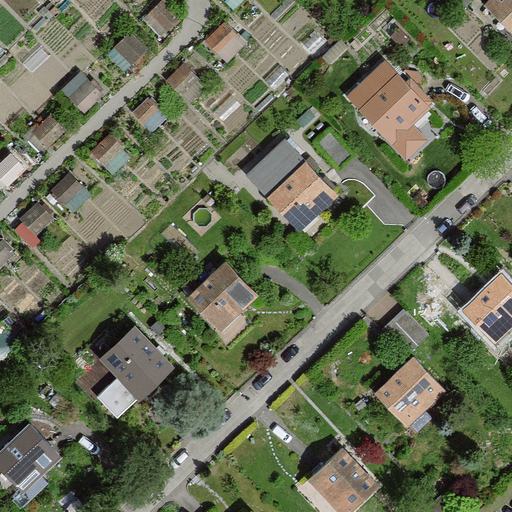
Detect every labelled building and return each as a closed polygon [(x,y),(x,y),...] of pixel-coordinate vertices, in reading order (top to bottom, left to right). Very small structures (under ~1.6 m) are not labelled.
[(511,0),(490,0),(486,4),(511,29),(511,0)] [(231,58),(249,39),(228,19),(210,38),(231,58)] [(401,76),(364,110),(388,135),(404,120),(408,124),(429,105),(401,76)] [(352,152),(330,129),(317,142),(339,165),(352,152)] [(308,163),(271,198),(295,224),(313,207),(316,211),(336,192),(308,163)] [(33,239),(55,214),(41,201),(18,226),(33,239)] [(228,262),(191,297),(216,323),(232,307),(236,312),(257,292),(228,262)] [(511,282),(503,273),(465,309),(491,335),(508,319),(511,322),(511,282)] [(407,312),(386,332),(408,355),(430,335),(407,312)] [(136,328),(109,352),(126,370),(121,374),(141,394),(171,366),(136,328)] [(378,393),(407,422),(408,421),(424,406),(444,388),(416,358),(378,393)] [(434,417),(424,406),(408,421),(419,431),(434,417)] [(33,424),(0,454),(0,464),(23,489),(25,487),(40,473),(61,454),(33,424)] [(377,487),(343,450),(312,478),(331,498),(336,493),(351,510),(377,487)] [(40,473),(25,487),(31,498),(49,481),(40,473)] [(461,511),(444,496),(434,507),(439,511),(461,511)]
